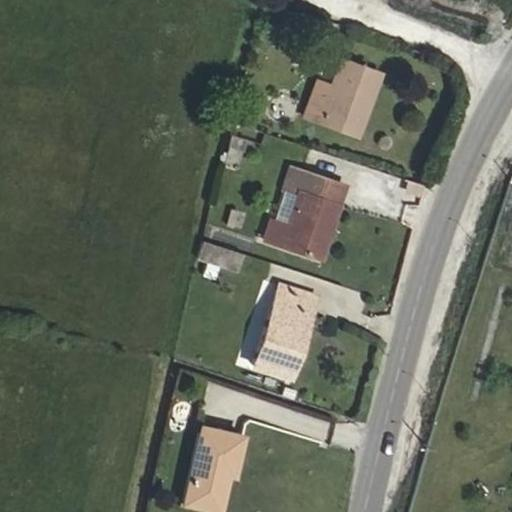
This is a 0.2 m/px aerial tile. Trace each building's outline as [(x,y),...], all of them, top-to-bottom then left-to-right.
[(355,134),(378,72),(339,58),(329,86),(316,81),(303,114),(355,134)] [(254,115),(259,96),(236,89),(230,109),(254,115)] [(405,108),(399,122),(416,129),(422,115),(405,108)] [(236,168),(244,139),(230,135),(222,164),(236,168)] [(319,257),(336,204),(333,202),(339,182),(290,166),(283,186),(296,190),(284,225),(269,220),(263,239),(319,257)] [(336,204),(343,184),(339,182),(333,202),(336,204)] [(193,257),(210,263),(235,272),(241,253),(200,238),(193,257)] [(287,376),(309,310),(290,303),(295,289),(279,283),(251,364),(287,376)] [(309,310),(314,295),(295,289),(290,303),(309,310)] [(308,433),(307,434),(327,441),(334,425),(297,410),(290,425),(308,433)] [(217,510),(225,473),(232,475),(241,435),(199,426),(181,502),(217,510)]
